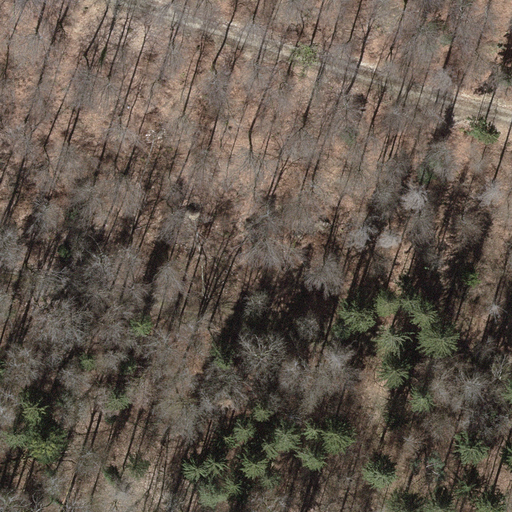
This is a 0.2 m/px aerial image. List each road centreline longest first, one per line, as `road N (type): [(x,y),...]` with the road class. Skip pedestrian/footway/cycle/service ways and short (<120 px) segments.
road 1 (track): [(0,273),(511,371)]
road 2 (track): [(511,111),(121,0)]
